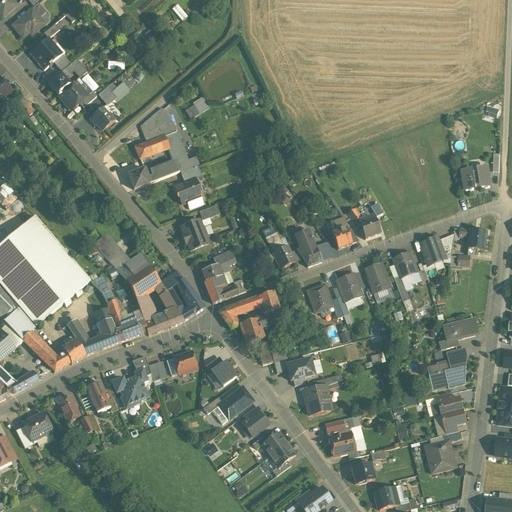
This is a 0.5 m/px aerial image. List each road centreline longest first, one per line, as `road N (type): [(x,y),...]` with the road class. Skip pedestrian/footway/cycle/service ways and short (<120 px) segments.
road 1 (residential): [(470,511),(504,206),(211,314)]
road 2 (residential): [(211,314),(193,281),(0,51)]
road 3 (residential): [(359,511),(211,314)]
road 4 (residential): [(211,314),(0,410)]
road 5 (track): [(245,0),(243,33),(92,161)]
road 6 (track): [(504,206),(510,0)]
